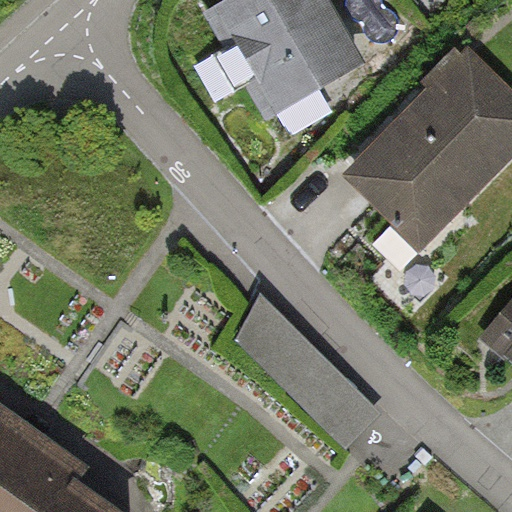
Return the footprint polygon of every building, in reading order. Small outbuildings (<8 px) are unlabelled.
[(314,0),(227,0),(197,17),(262,129),(358,74),(314,0)] [(417,263),(511,162),(511,110),(460,61),(338,189),(417,263)] [(343,454),(376,421),(260,303),(252,317),(235,345),(343,454)] [(511,376),(511,354),(501,368),(511,376)] [(86,474),(0,412),(0,511),(103,511),(74,491),(86,474)]
